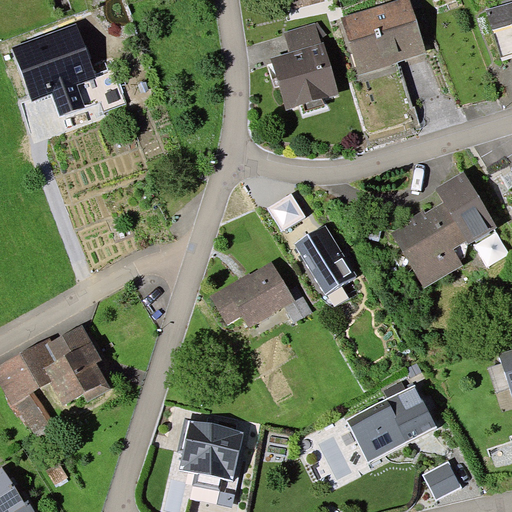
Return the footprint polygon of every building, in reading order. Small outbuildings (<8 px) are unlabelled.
[(409,0),(342,23),(362,83),(430,60),(409,0)] [(511,7),(487,14),(493,33),(511,28),(511,31),(511,7)] [(291,57),(270,64),(285,114),(338,98),(315,25),(284,35),(291,57)] [(75,28),(15,52),(36,105),(96,81),(75,28)] [(443,209),(393,237),(427,298),(506,254),(463,176),(433,192),(443,209)] [(316,219),(281,238),(310,291),(345,272),(316,219)] [(275,262),(209,298),(233,342),(299,306),(275,262)] [(49,338),(0,366),(0,384),(12,405),(34,391),(51,383),(64,405),(84,393),(88,401),(111,388),(97,363),(102,360),(82,325),(51,342),(49,338)] [(511,351),(501,355),(511,384),(511,351)] [(411,386),(348,422),(369,460),(433,424),(411,386)] [(34,391),(12,405),(32,436),(54,422),(34,391)] [(243,420),(198,411),(188,464),(233,473),(243,420)] [(0,511),(30,511),(7,471),(0,474),(0,511)]
